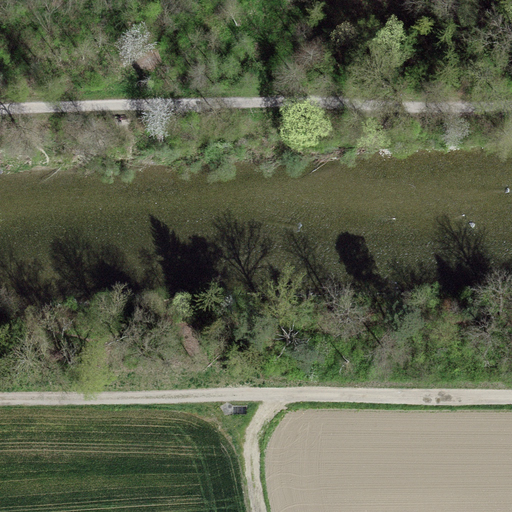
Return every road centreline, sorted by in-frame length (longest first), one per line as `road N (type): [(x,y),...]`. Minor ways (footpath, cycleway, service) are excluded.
road 1 (track): [(511,396),(0,402)]
road 2 (track): [(511,104),(0,109)]
